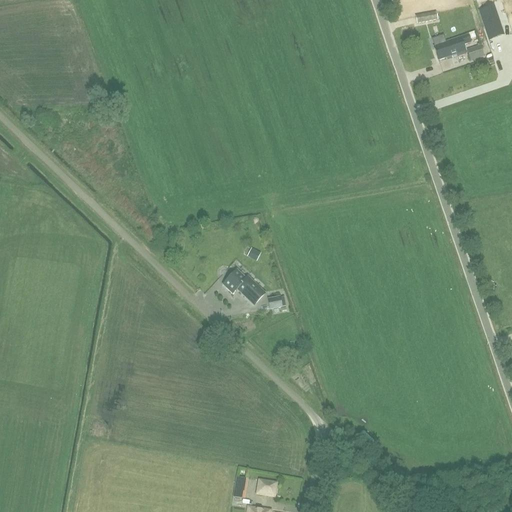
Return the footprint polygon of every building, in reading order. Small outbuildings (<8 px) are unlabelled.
[(480,12),(484,27),(496,23),(491,8),(480,12)] [(416,25),(437,21),(436,13),(415,17),(416,25)] [(462,46),(470,43),(468,35),(452,41),(457,55),(457,57),(465,54),(462,46)] [(457,55),(452,41),(445,43),(445,44),(434,48),(438,61),(457,55)] [(467,50),(468,56),(470,62),(484,57),(480,46),(467,50)] [(261,254),(251,249),(247,258),(256,263),(261,254)] [(237,271),(223,286),(232,295),(237,290),(254,306),(265,295),(247,278),(246,280),(237,271)] [(280,298),(267,300),(269,310),(282,308),(280,298)] [(236,477),(234,491),(246,493),(248,479),(236,477)] [(274,497),(276,484),(259,482),(257,494),(274,497)]
